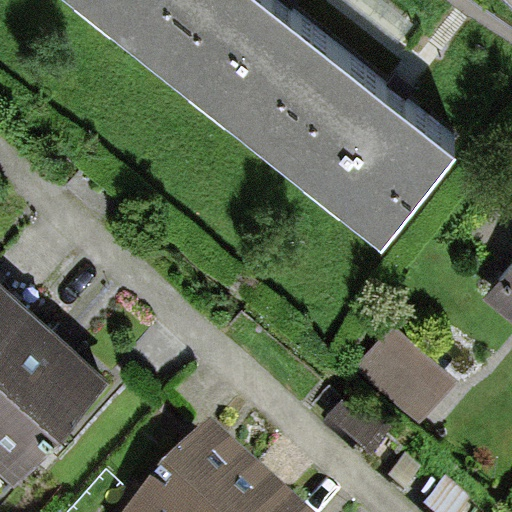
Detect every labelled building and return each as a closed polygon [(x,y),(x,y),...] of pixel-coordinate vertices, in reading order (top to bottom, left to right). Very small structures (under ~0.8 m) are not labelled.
[(92,0),(384,231),(458,138),(400,93),(292,7),(282,0),(92,0)] [(511,269),(485,305),(511,325),(511,269)] [(0,276),(0,476),(17,491),(116,380),(0,276)] [(457,381),(390,325),(354,368),(421,424),(457,381)] [(345,398),(327,418),(374,458),(391,438),(345,398)] [(311,511),(211,422),(129,511),(311,511)] [(439,474),(415,501),(427,511),(447,511),(463,495),(439,474)]
